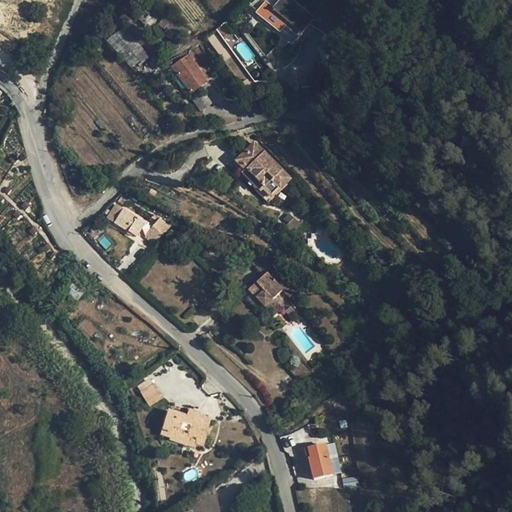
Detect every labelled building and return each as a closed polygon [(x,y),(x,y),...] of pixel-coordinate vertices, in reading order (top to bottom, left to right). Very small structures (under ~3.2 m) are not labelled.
[(280,0),(280,1),(275,7),(274,8),(266,2),(257,14),(274,27),(279,21),(285,26),(299,37),(310,22),(314,17),(292,0),(280,0)] [(320,13),(314,17),(310,22),(324,30),(324,26),(320,13)] [(279,21),(274,27),(280,32),(285,26),(279,21)] [(240,41),(226,22),(216,30),(230,50),(240,41)] [(151,56),(123,25),(106,40),(134,72),(151,56)] [(211,77),(191,47),(169,62),(172,67),(188,56),(206,81),(211,77)] [(190,92),(206,81),(188,56),(172,67),(190,92)] [(291,178),(256,143),(236,163),(244,171),(262,189),(271,198),(291,178)] [(262,189),(244,171),(241,174),(259,192),(262,189)] [(122,211),(114,206),(106,217),(114,222),(122,211)] [(145,222),(123,209),(122,211),(114,222),(136,237),(145,222)] [(297,290),(275,266),(248,289),(264,307),(273,298),(283,290),(290,297),(297,290)] [(281,308),(273,298),(264,307),(273,316),(281,308)] [(295,311),(291,306),(285,311),(289,316),(295,311)] [(309,371),(301,363),(292,371),(299,380),(309,371)] [(143,378),(138,373),(128,381),(133,386),(143,378)] [(154,385),(141,393),(149,406),(162,398),(154,385)] [(188,410),(187,417),(168,411),(160,435),(170,438),(173,428),(189,432),(188,436),(197,439),(195,444),(196,444),(204,446),(211,419),(199,416),(200,413),(188,410)] [(170,438),(170,440),(195,448),(196,444),(195,444),(197,439),(188,436),(189,432),(173,428),(170,438)] [(335,443),(326,445),(333,475),(341,473),(335,443)] [(333,475),(326,445),(309,449),(311,458),(309,459),(314,480),(333,475)] [(358,476),(342,479),(344,486),(359,484),(358,476)] [(219,511),(213,485),(188,504),(190,511),(189,511),(219,511)]
